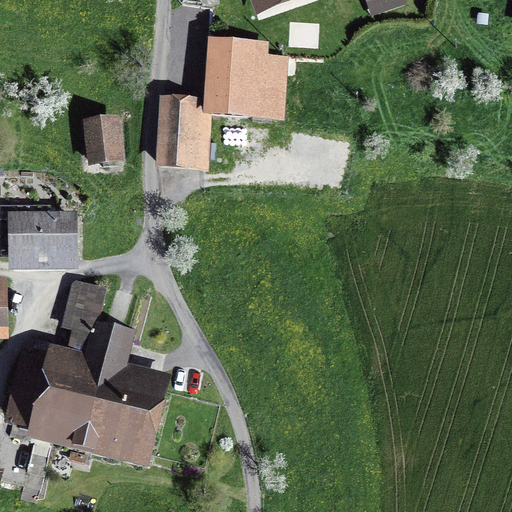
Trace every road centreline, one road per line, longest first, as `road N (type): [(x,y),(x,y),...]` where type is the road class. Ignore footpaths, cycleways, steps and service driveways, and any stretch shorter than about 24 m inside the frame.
road 1 (unclassified): [(163,0),(150,184),(159,245),(226,383),(255,511)]
road 2 (track): [(0,270),(91,270),(134,262),(159,245)]
